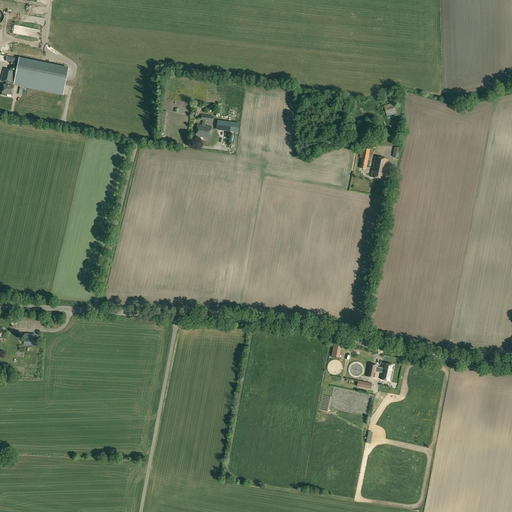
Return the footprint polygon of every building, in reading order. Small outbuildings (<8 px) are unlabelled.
[(6,96),(6,94),(12,95),(14,84),(63,94),(68,69),(1,55),(0,60),(16,63),(14,71),(4,69),(1,80),(6,81),(5,85),(4,84),(2,95),(6,96)] [(383,106),(386,116),(396,114),(393,103),(383,106)] [(211,127),(205,126),(205,120),(213,121),(214,116),(202,115),(201,120),(203,120),(202,126),(198,125),(196,136),(210,138),(211,127)] [(231,130),(232,122),(217,120),(216,129),(231,130)] [(361,130),(362,136),(382,129),(380,123),(361,130)] [(359,168),(366,169),(370,150),(361,148),(359,158),(361,158),(359,168)] [(371,177),(384,180),(385,173),(387,159),(375,157),(373,170),(372,170),(371,177)] [(24,344),(36,345),(36,336),(24,335),(24,344)] [(331,356),(338,357),(340,346),(334,344),(331,356)] [(380,379),(391,381),(394,365),(384,363),(383,364),(382,363),(381,368),(382,368),(380,379)] [(366,376),(375,378),(377,365),(369,364),(366,376)] [(363,365),(353,365),(353,374),(362,375),(363,365)] [(357,386),(371,389),(372,384),(358,381),(357,386)]
